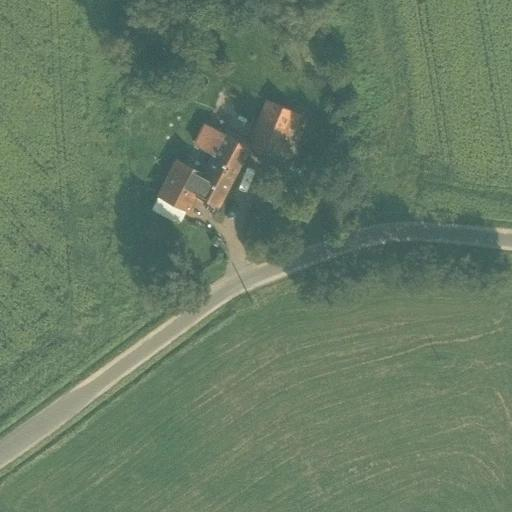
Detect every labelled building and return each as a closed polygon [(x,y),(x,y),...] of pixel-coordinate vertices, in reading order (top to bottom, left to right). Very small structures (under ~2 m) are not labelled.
[(281,131),(289,113),(267,103),(259,121),(281,131)] [(281,131),(272,153),(282,157),(300,117),(289,113),(281,131)] [(249,143),(272,153),(281,131),(259,121),(249,143)] [(212,154),(223,133),(204,124),(194,144),(212,154)] [(223,133),(212,154),(202,173),(178,161),(159,196),(184,209),(192,193),(217,206),(248,147),(223,133)] [(176,223),(184,209),(159,196),(152,210),(176,223)]
